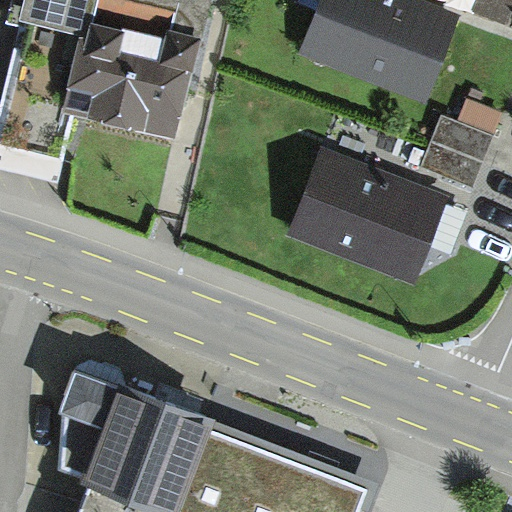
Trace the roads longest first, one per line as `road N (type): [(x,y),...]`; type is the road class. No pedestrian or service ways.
road 1 (secondary): [(480,426),(40,259)]
road 2 (residential): [(40,259),(21,304),(0,479)]
